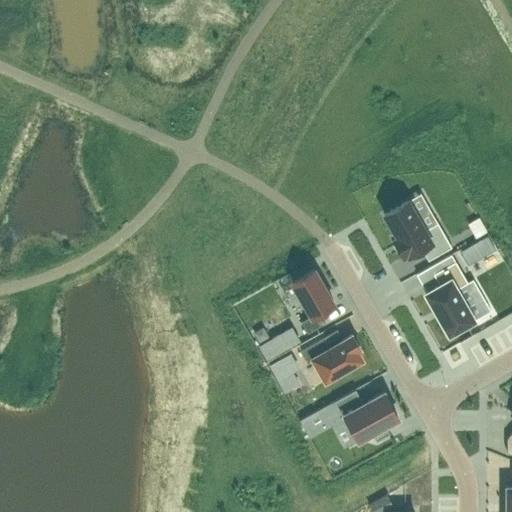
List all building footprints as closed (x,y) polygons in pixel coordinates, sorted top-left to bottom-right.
[(408,200),(384,214),(397,236),(393,238),(403,255),(407,253),(408,255),(421,248),(428,260),(451,246),(437,222),(425,229),(408,200)] [(488,237),(475,245),(482,257),(495,250),(488,237)] [(439,283),(424,292),(448,333),(474,318),(456,287),(467,281),(454,260),(433,272),(439,283)] [(314,268),(291,281),(310,315),(303,319),(310,330),(324,322),(318,312),(334,303),(314,268)] [(321,337),(300,349),(307,360),(312,357),(325,379),(336,373),(338,376),(352,368),(350,364),(361,358),(356,349),(359,347),(351,333),(327,347),(321,337)] [(352,389),(331,402),(339,416),(337,417),(352,443),(370,432),(375,440),(387,433),(382,425),(395,418),(380,392),(360,403),(352,389)]
